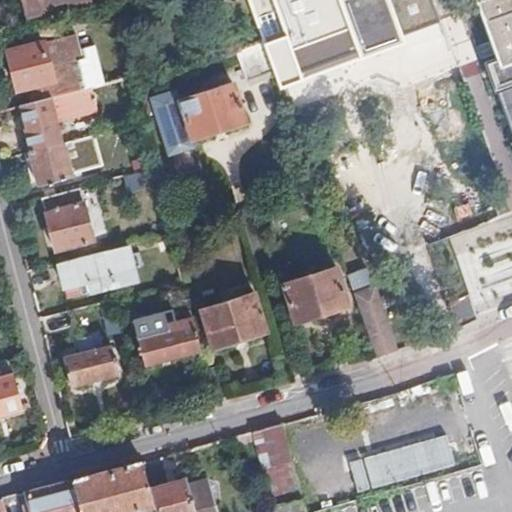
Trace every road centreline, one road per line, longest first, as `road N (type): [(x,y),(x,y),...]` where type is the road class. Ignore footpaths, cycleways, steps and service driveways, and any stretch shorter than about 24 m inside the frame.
road 1 (residential): [(511,328),(414,368),(62,468)]
road 2 (residential): [(0,224),(62,468)]
